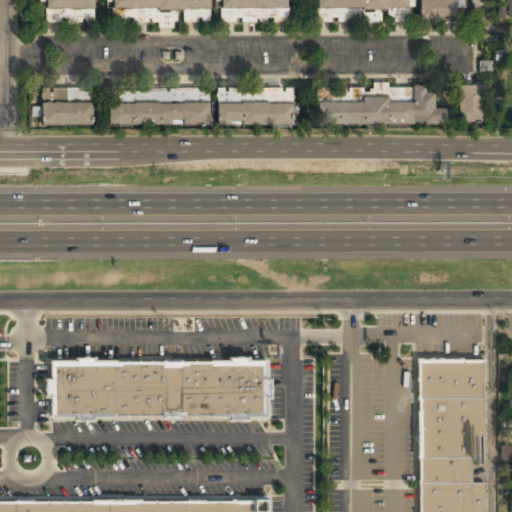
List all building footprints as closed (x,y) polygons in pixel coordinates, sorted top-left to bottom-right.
[(44,0),(44,23),(93,23),(93,0),(44,0)] [(210,25),(209,0),(111,0),(111,11),(131,11),(131,26),(210,25)] [(218,0),(218,24),(289,23),(289,0),(218,0)] [(380,23),(380,21),(409,21),(409,0),(314,0),(314,23),(380,23)] [(417,0),(418,22),(459,22),(459,0),(417,0)] [(511,0),(502,0),(503,20),(511,19),(511,0)] [(491,62),(478,61),(478,71),(490,71),(491,62)] [(410,87),(387,88),(387,83),(372,83),(372,88),(315,89),(315,102),(361,102),(361,97),(387,96),(388,102),(410,102),(410,87)] [(207,102),(207,88),(108,89),(108,103),(207,102)] [(445,125),(445,110),(433,110),(433,88),(409,88),(409,101),(316,101),(316,126),(445,125)] [(483,88),(457,88),(457,125),(483,125),(483,88)] [(92,104),(39,104),(39,127),(92,127),(92,104)] [(208,126),(208,104),(106,104),(106,127),(208,126)] [(289,127),(289,105),(215,104),(215,126),(289,127)] [(411,511),(411,356),(480,356),(481,511),(411,511)] [(43,422),(43,359),(269,358),(269,421),(43,422)] [(511,461),(511,445),(499,446),(499,462),(511,461)] [(0,511),(0,499),(267,499),(267,511),(0,511)]
